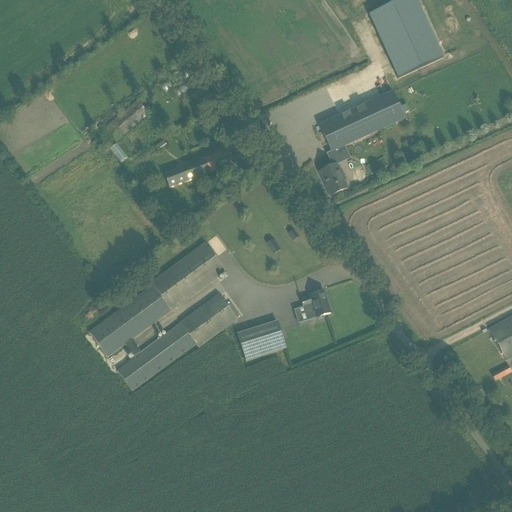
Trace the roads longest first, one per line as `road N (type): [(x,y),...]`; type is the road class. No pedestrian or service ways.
road 1 (unclassified): [(511,484),(262,148)]
road 2 (track): [(262,148),(151,0)]
